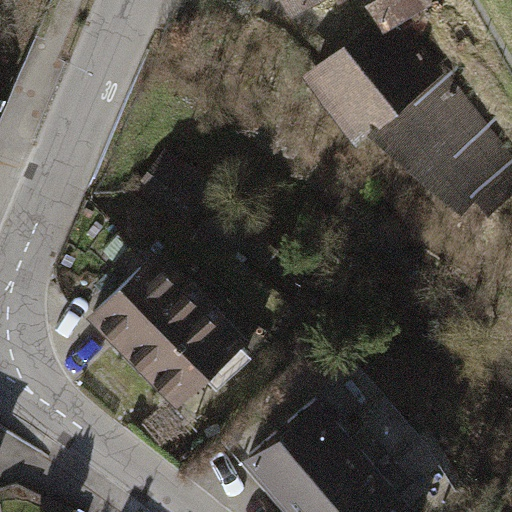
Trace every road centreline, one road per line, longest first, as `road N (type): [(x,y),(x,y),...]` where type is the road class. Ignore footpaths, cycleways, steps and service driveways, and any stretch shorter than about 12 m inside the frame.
road 1 (tertiary): [(11,296),(139,0)]
road 2 (residential): [(188,511),(0,364)]
